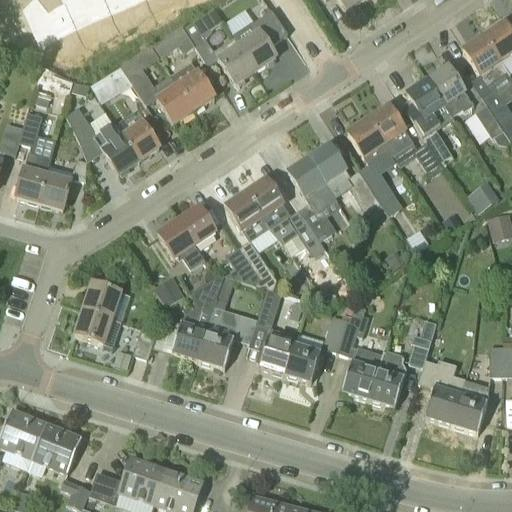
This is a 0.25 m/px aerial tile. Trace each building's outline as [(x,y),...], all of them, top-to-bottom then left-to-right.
[(364,0),(334,0),(346,17),(366,3),(364,0)] [(264,21),(270,17),(266,12),(260,16),(264,21)] [(183,33),(195,51),(206,44),(202,39),(210,34),(222,26),(213,13),(183,33)] [(272,16),(253,28),(252,27),(233,40),(234,42),(233,43),(255,76),(276,63),(269,53),(288,41),(272,16)] [(508,81),(509,80),(511,78),(511,41),(504,29),(483,43),(506,78),(508,81)] [(183,59),(195,51),(183,33),(153,53),(152,52),(150,53),(158,65),(178,52),(183,59)] [(233,43),(214,55),(206,44),(195,51),(208,70),(217,64),(234,90),(255,76),(233,43)] [(462,56),(486,92),(506,78),(483,43),(462,56)] [(142,75),(158,65),(150,53),(120,73),(146,112),(156,106),(173,130),(193,117),(170,82),(154,92),(142,75)] [(170,82),(193,117),(214,103),(191,68),(170,82)] [(450,122),(451,122),(463,114),(464,116),(472,111),(448,73),(427,87),(450,122)] [(35,90),(48,93),(51,81),(39,77),(35,90)] [(106,81),(90,90),(99,106),(115,97),(106,81)] [(452,123),(451,122),(450,122),(427,87),(406,100),(430,137),(422,142),(426,148),(441,171),(454,162),(435,134),(452,123)] [(492,95),(489,97),(481,102),(504,137),(511,132),(511,125),(510,122),(501,109),(496,101),(492,95)] [(475,118),(492,144),(502,137),(486,111),(475,118)] [(95,137),(89,129),(78,112),(66,120),(79,147),(80,148),(95,137)] [(392,161),(393,162),(413,150),(388,112),(367,126),(392,161)] [(19,149),(34,153),(42,122),(27,118),(19,149)] [(364,184),(389,221),(402,212),(377,172),(392,161),(367,126),(347,139),(372,178),(364,184)] [(159,153),(141,127),(121,140),(138,167),(159,153)] [(20,142),(23,133),(7,128),(0,153),(0,157),(4,159),(15,162),(20,142)] [(117,135),(114,130),(94,144),(118,181),(138,167),(121,140),(117,135)] [(426,148),(416,154),(412,157),(416,162),(430,183),(443,174),(441,171),(426,148)] [(308,165),(327,194),(348,181),(329,151),(308,165)] [(39,210),(50,170),(51,164),(28,158),(23,172),(15,204),(39,210)] [(50,170),(39,210),(63,217),(72,184),(85,188),(86,167),(77,164),(74,176),(50,170)] [(337,207),(335,203),(334,204),(327,194),(308,165),(287,179),(308,210),(299,216),(319,247),(320,247),(336,236),(323,217),(337,207)] [(359,176),(349,183),(347,184),(353,192),(350,194),(366,220),(369,218),(381,210),(364,184),(361,179),(359,176)] [(319,247),(299,216),(290,222),(266,185),(245,199),(269,235),(282,250),(284,249),(298,240),(305,252),(312,262),(325,254),(320,247),(319,247)] [(488,188),(467,202),(478,219),(499,205),(488,188)] [(511,197),(508,192),(501,196),(506,203),(511,199),(511,197)] [(248,248),(248,249),(251,247),(269,235),(245,199),(225,213),(248,248)] [(178,227),(195,253),(216,239),(199,213),(178,227)] [(454,217),(442,225),(450,237),(462,229),(454,217)] [(511,233),(509,219),(487,224),(492,246),(511,241),(511,233)] [(175,267),(195,253),(178,227),(157,240),(175,267)] [(248,248),(237,255),(258,286),(253,290),(267,294),(273,296),(276,288),(276,286),(257,256),(251,247),(248,249),(248,248)] [(233,284),(253,290),(258,286),(237,255),(227,262),(235,274),(224,281),(233,284)] [(404,267),(397,256),(386,263),(393,275),(404,267)] [(172,281),(154,292),(166,311),(184,301),(172,281)] [(224,281),(218,281),(189,300),(197,312),(185,320),(182,328),(181,327),(171,360),(197,368),(224,281)] [(224,376),(237,333),(221,328),(233,284),(224,281),(197,368),(224,376)] [(276,286),(273,296),(280,298),(285,299),(288,289),(276,286)] [(83,315),(115,326),(123,299),(92,289),(83,315)] [(319,299),(315,292),(307,292),(302,299),(306,306),(314,306),(319,299)] [(255,328),(270,333),(271,329),(280,298),(273,296),(267,294),(258,325),(256,325),(255,328)] [(336,300),(323,297),(320,307),(333,311),(336,300)] [(356,309),(356,310),(353,318),(363,321),(366,312),(356,309)] [(113,354),(122,328),(115,326),(83,315),(74,342),(113,354)] [(368,407),(382,358),(353,352),(356,341),(363,342),(368,322),(363,321),(353,318),(352,318),(351,321),(349,326),(346,325),(336,358),(354,363),(352,369),(350,368),(341,399),(368,407)] [(336,358),(346,325),(341,323),(332,320),(325,345),(324,349),(322,353),(336,358)] [(423,373),(431,345),(436,328),(425,325),(420,342),(413,340),(411,348),(414,349),(408,368),(423,373)] [(148,364),(156,338),(142,333),(133,360),(148,364)] [(297,341),(270,333),(258,374),(284,382),(293,353),(297,341)] [(504,382),(504,352),(489,352),(489,382),(504,382)] [(311,390),(319,361),(293,353),(284,382),(311,390)] [(382,358),(368,407),(394,415),(406,376),(402,368),(404,361),(386,357),(385,358),(383,358),(383,359),(382,358)] [(461,400),(451,432),(477,440),(487,408),(483,406),(486,396),(465,389),(462,400),(461,400)] [(451,432),(461,400),(434,392),(424,424),(451,432)] [(0,452),(32,465),(46,432),(10,417),(0,443),(0,452)] [(46,432),(32,465),(33,466),(67,479),(81,446),(46,432)] [(130,464),(122,489),(110,485),(111,484),(97,478),(87,503),(112,511),(114,511),(119,500),(138,508),(137,511),(153,511),(166,477),(130,464)] [(153,511),(194,511),(202,489),(166,477),(153,511)] [(83,492),(64,485),(60,495),(78,502),(83,492)] [(32,511),(36,503),(19,497),(13,511),(32,511)]
